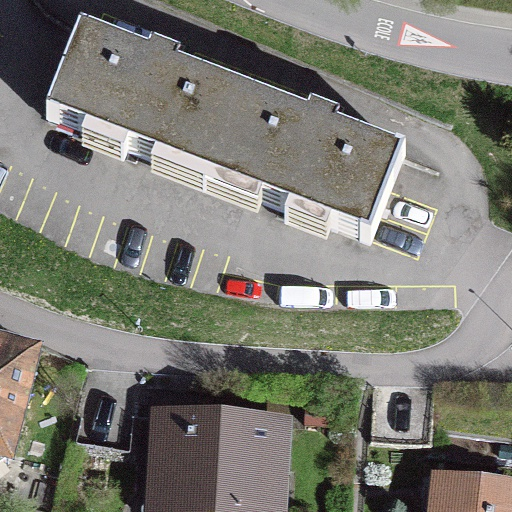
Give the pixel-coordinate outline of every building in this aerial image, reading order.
[(208,184),(241,97),(173,71),(179,64),(150,53),(148,61),(81,35),(48,122),(208,184)] [(310,123),(241,97),(208,184),(369,246),(402,159),(335,133),(338,125),(310,114),(310,123)] [(0,463),(2,461),(7,462),(32,358),(0,349),(0,463)] [(277,511),(282,427),(158,420),(153,510),(185,511),(277,511)] [(511,511),(511,496),(490,494),(491,482),(472,480),(470,492),(437,489),(434,511),(511,511)]
